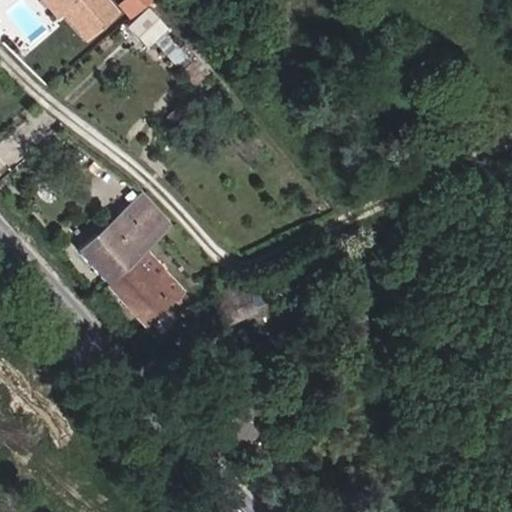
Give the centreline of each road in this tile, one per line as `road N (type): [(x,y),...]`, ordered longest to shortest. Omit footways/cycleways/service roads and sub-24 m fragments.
road 1 (residential): [(0,56),(147,178),(232,262),(246,263),(511,138)]
road 2 (tertiary): [(261,511),(0,232)]
